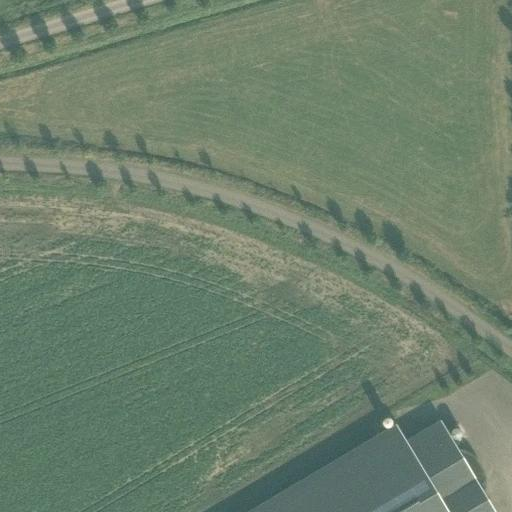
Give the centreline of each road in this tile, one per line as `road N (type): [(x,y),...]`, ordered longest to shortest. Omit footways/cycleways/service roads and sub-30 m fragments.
road 1 (unclassified): [(511,353),(371,259),(258,208),(134,177),(0,164)]
road 2 (unclassified): [(0,44),(144,0)]
